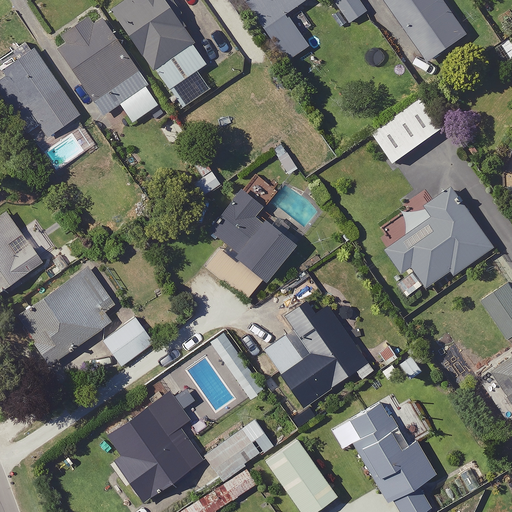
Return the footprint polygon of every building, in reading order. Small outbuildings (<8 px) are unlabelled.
[(208,63),(163,0),(133,0),(115,13),(179,103),(204,85),(194,72),(208,63)] [(245,0),(266,30),(256,37),(267,54),(277,47),(287,61),(308,47),(285,14),(305,0),(245,0)] [(366,11),(358,0),(334,0),(350,22),(366,11)] [(469,35),(444,0),(387,0),(431,62),(469,35)] [(92,26),(87,20),(61,38),(66,44),(59,49),(105,115),(148,85),(102,19),(92,26)] [(402,57),(388,37),(372,48),(386,68),(402,57)] [(0,87),(0,92),(17,115),(28,132),(38,145),(48,138),(81,114),(36,51),(20,62),(3,74),(8,82),(0,87)] [(446,128),(424,98),(375,133),(397,164),(446,128)] [(494,248),(453,189),(429,206),(436,216),(388,250),(406,276),(399,280),(412,299),(453,270),(457,274),(494,248)] [(246,301),(264,280),(266,282),(295,247),(256,214),(261,207),(244,193),(212,232),(222,240),(202,264),(246,301)] [(0,292),(9,286),(12,290),(21,284),(17,280),(58,251),(36,220),(22,231),(8,211),(0,217),(0,292)] [(102,286),(89,268),(17,317),(49,364),(122,315),(102,286)] [(511,285),(509,281),(484,299),(511,340),(511,285)] [(265,350),(282,375),(304,406),(357,368),(363,377),(372,371),(327,307),(315,315),(305,301),(284,316),(294,330),(265,350)] [(153,344),(135,319),(104,341),(122,366),(153,344)] [(419,343),(405,322),(385,336),(387,339),(377,345),(388,363),(419,343)] [(511,359),(494,371),(511,398),(511,359)] [(189,419),(170,391),(109,434),(123,455),(112,463),(127,484),(130,482),(144,502),(206,459),(182,425),(189,419)] [(396,404),(390,394),(334,431),(348,451),(355,446),(388,502),(392,499),(399,511),(423,511),(432,507),(419,484),(436,474),(416,443),(435,431),(411,395),(396,404)] [(273,444),(254,419),(206,456),(224,480),(273,444)] [(315,511),(337,496),(297,439),(266,461),(301,511),(315,511)] [(258,482),(247,467),(224,485),(235,499),(258,482)] [(206,511),(199,499),(176,511),(175,511),(206,511)]
